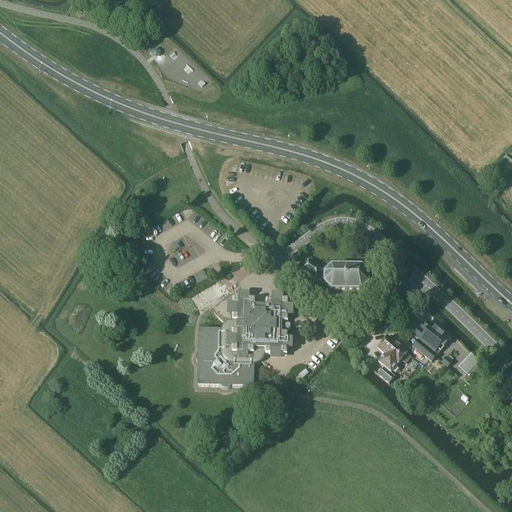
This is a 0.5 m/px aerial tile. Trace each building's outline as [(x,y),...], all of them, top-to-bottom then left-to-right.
[(495,166),(505,175),(511,166),(511,161),(505,155),(495,166)] [(325,274),(322,273),(323,272),(308,262),(302,271),(317,281),(317,280),(324,284),(324,285),(332,292),(361,292),(369,285),(369,275),(362,268),(332,267),(325,274)] [(194,298),(198,306),(215,297),(210,289),(194,298)] [(261,364),(262,364),(263,363),(264,361),(265,359),(265,358),(265,356),(287,356),(287,335),(282,335),(283,323),(287,323),(288,302),(267,301),(266,306),(255,306),(255,301),(234,301),(233,322),(231,322),(229,322),(226,324),(224,326),(223,327),(223,328),(222,329),(221,333),(200,332),(199,387),(219,388),(221,389),(223,390),(225,390),(227,390),(229,390),(231,388),(254,389),(254,367),(257,367),(258,366),(260,365),(261,364)] [(416,344),(413,348),(431,364),(435,359),(451,341),(437,330),(438,328),(430,321),(424,328),(422,327),(413,337),(418,341),(416,344)] [(406,366),(411,359),(407,356),(407,355),(388,339),(378,351),(384,357),(378,364),(384,369),(378,376),(390,385),(390,384),(395,378),(391,375),(401,362),(406,366)] [(470,355),(458,368),(467,376),(479,363),(476,360),(470,355)] [(452,364),(446,358),(441,364),(448,369),(452,364)] [(306,371),(300,375),(302,378),(303,379),(309,374),(306,370),(306,371)]
